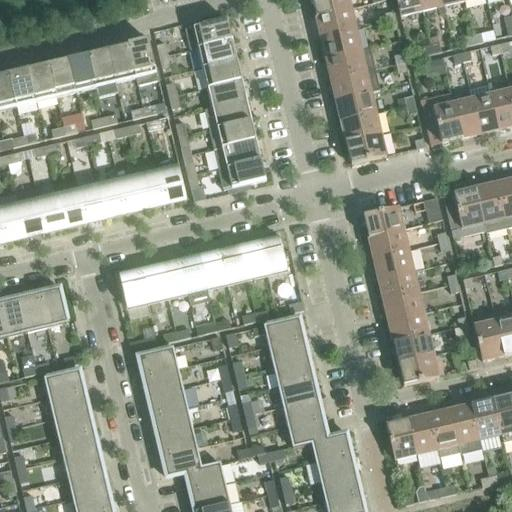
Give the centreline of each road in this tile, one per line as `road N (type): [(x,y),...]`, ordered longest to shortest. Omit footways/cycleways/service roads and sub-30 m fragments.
road 1 (residential): [(511,373),(363,407),(315,201)]
road 2 (residential): [(0,61),(257,0)]
road 3 (residential): [(144,511),(85,258)]
road 4 (residential): [(85,258),(315,201)]
road 5 (residential): [(315,201),(272,0)]
road 6 (residential): [(315,201),(511,156)]
